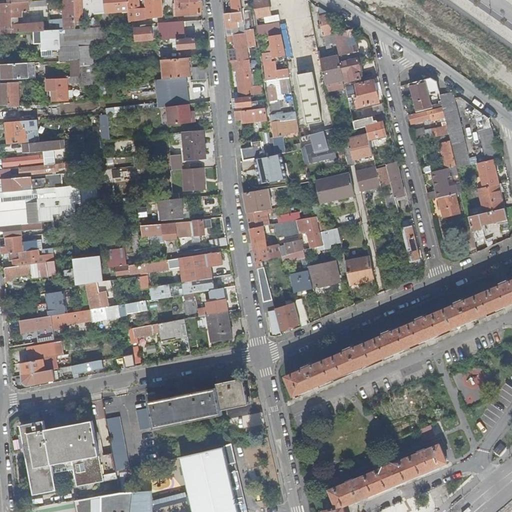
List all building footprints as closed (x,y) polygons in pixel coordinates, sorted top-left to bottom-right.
[(51,21),(52,31),(60,30),(76,29),(74,0),(62,0),(64,20),(51,21)] [(96,0),(98,13),(123,11),(123,12),(130,12),(130,14),(131,22),(145,20),(147,18),(163,17),(161,0),(96,0)] [(166,17),(202,15),(199,0),(180,0),(180,4),(174,4),(174,14),(173,14),(173,11),(170,8),(167,8),(165,11),(166,17)] [(231,0),(233,14),(240,12),(242,12),(240,0),(231,0)] [(264,0),(259,1),(255,1),(257,18),(271,16),(268,0),(264,0)] [(13,18),(18,18),(23,17),(23,8),(22,2),(19,2),(9,3),(2,4),(2,26),(2,29),(2,34),(30,32),(44,31),(44,23),(18,25),(13,25),(13,18)] [(232,28),(233,35),(235,35),(245,34),(244,27),(244,21),(242,12),(240,12),(233,14),(228,14),(224,15),(226,29),(232,28)] [(249,47),(257,46),(252,14),(246,15),(248,31),(247,31),(249,47)] [(325,36),(334,34),(333,33),(330,14),(320,16),(324,36),(325,36)] [(200,20),(189,21),(189,31),(200,30),(200,20)] [(160,39),(172,40),(179,39),(178,21),(158,24),(160,39)] [(142,28),(135,29),(136,41),(154,40),(153,25),(142,26),(142,28)] [(105,33),(105,27),(76,29),(60,30),(61,47),(80,47),(92,46),(114,44),(113,33),(105,33)] [(344,39),(347,38),(355,36),(353,29),(335,33),(333,33),(334,34),(336,44),(339,57),(348,55),(344,39)] [(60,56),(60,61),(72,60),(80,60),(80,47),(61,47),(60,30),(52,31),(44,31),(30,32),(30,44),(42,44),(42,50),(42,57),(60,56)] [(334,34),(325,36),(327,46),(336,44),(334,34)] [(240,90),(241,97),(253,95),(249,60),(248,60),(245,35),(235,36),(238,62),(233,63),(233,72),(238,72),(240,90)] [(286,56),(283,35),(276,36),(279,57),(286,56)] [(279,57),(276,36),(266,38),(268,54),(276,53),(277,57),(279,57)] [(175,50),(179,50),(197,49),(196,39),(174,40),(175,50)] [(80,47),(81,67),(94,66),(92,46),(80,47)] [(277,57),(276,53),(268,54),(262,55),(263,61),(264,61),(267,83),(275,81),(272,64),(278,63),(277,57)] [(326,84),(344,80),(340,63),(339,57),(321,61),(326,84)] [(352,58),(349,58),(349,61),(340,63),(344,80),(345,84),(361,80),(359,71),(361,70),(358,59),(357,59),(356,57),(352,58)] [(192,77),(190,58),(163,60),(164,80),(183,78),(192,77)] [(72,60),(73,77),(81,77),(81,67),(80,60),(72,60)] [(28,63),(4,65),(4,75),(2,75),(3,80),(29,79),(28,63)] [(36,79),(35,63),(28,63),(29,79),(36,79)] [(98,85),(96,66),(94,66),(81,67),(81,77),(82,83),(82,86),(98,85)] [(195,69),(196,80),(206,79),(209,79),(208,68),(195,69)] [(301,90),(316,87),(313,73),(298,76),(301,90)] [(69,84),(82,83),(81,77),(73,77),(46,78),(47,91),(53,91),(54,100),(69,99),(69,84)] [(208,102),(206,79),(196,80),(192,80),(192,77),(183,78),(183,86),(194,85),(196,104),(208,102)] [(292,93),(290,78),(275,81),(275,83),(275,86),(277,96),(292,93)] [(411,84),(418,112),(442,105),(440,95),(437,82),(430,78),(411,84)] [(358,108),(379,103),(374,81),(356,86),(359,98),(355,99),(358,108)] [(0,105),(8,105),(8,107),(19,106),(19,82),(0,82),(0,105)] [(108,98),(105,85),(99,86),(102,99),(108,98)] [(263,86),(253,88),(255,96),(264,95),(263,86)] [(275,86),(268,87),(270,102),(271,102),(272,112),(281,111),(279,101),(278,101),(277,96),(275,86)] [(323,122),(316,87),(301,90),(308,125),(323,122)] [(464,141),(453,92),(440,95),(442,105),(443,107),(449,133),(452,144),(464,141)] [(264,95),(255,96),(257,109),(266,108),(265,100),(264,95)] [(243,108),(243,111),(257,109),(255,96),(236,98),(236,108),(243,108)] [(191,112),(190,104),(186,105),(179,106),(167,107),(170,125),(196,122),(195,115),(191,115),(191,112)] [(426,131),(428,139),(449,133),(443,107),(409,116),(411,123),(426,120),(427,123),(441,120),(443,127),(426,131)] [(268,122),(266,108),(257,109),(259,123),(268,122)] [(259,123),(257,109),(243,111),(237,112),(235,112),(236,120),(238,120),(243,119),(243,123),(244,124),(249,124),(259,123)] [(476,117),(481,137),(493,134),(489,118),(477,110),(473,115),(476,117)] [(299,132),(296,113),(287,114),(287,113),(272,116),(275,137),(273,138),(274,149),(284,147),(283,136),(286,136),(286,134),(299,132)] [(108,133),(107,114),(100,115),(101,133),(102,136),(102,140),(109,139),(108,133)] [(375,124),(373,117),(353,122),(355,130),(366,127),(368,135),(370,140),(387,136),(383,122),(375,124)] [(7,124),(9,145),(23,143),(41,142),(39,120),(27,121),(27,122),(7,124)] [(414,131),(417,142),(428,139),(426,131),(425,128),(414,131)] [(185,132),(185,139),(205,137),(204,131),(185,132)] [(326,142),(323,132),(308,136),(300,139),(301,144),(301,146),(302,150),(305,165),(310,164),(330,159),(336,157),(332,140),(326,142)] [(269,133),(260,134),(261,141),(264,158),(273,156),(269,133)] [(496,148),(495,143),(493,134),(481,137),(487,161),(499,158),(496,148)] [(353,161),(373,155),(370,140),(368,135),(348,140),(349,141),(351,153),(353,161)] [(207,158),(205,137),(185,139),(186,160),(207,158)] [(65,140),(23,144),(24,154),(66,149),(65,140)] [(248,153),(247,147),(241,149),(244,162),(255,159),(264,158),(261,141),(252,143),(253,146),(253,149),(257,149),(258,151),(248,153)] [(343,143),(346,155),(351,153),(349,141),(343,143)] [(456,166),(450,141),(440,143),(446,168),(456,166)] [(470,165),(464,141),(452,144),(457,166),(457,168),(470,165)] [(74,161),(73,151),(64,152),(64,162),(74,161)] [(349,167),(354,166),(353,161),(351,153),(346,155),(349,167)] [(258,170),(261,185),(288,180),(282,154),(273,156),(264,158),(255,159),(258,170)] [(181,155),(171,156),(173,171),(182,170),(181,155)] [(28,157),(29,164),(45,163),(44,157),(37,158),(37,156),(28,157)] [(4,167),(29,164),(28,157),(3,159),(4,167)] [(336,157),(330,159),(331,165),(338,163),(336,157)] [(102,170),(103,183),(140,180),(139,165),(114,167),(113,158),(106,159),(107,169),(102,170)] [(98,166),(97,160),(75,162),(74,162),(66,163),(66,174),(76,173),(76,168),(98,166)] [(478,164),(484,188),(500,184),(494,160),(478,164)] [(405,197),(397,162),(387,165),(392,184),(394,195),(395,199),(405,197)] [(60,172),(59,164),(19,168),(20,175),(60,172)] [(381,187),(392,184),(387,165),(376,167),(381,187)] [(381,187),(376,167),(356,173),(361,192),(381,187)] [(455,182),(457,189),(457,193),(462,191),(456,167),(451,168),(455,182)] [(207,190),(205,168),(184,170),(186,192),(207,190)] [(457,193),(457,189),(450,191),(448,184),(447,177),(453,175),(451,168),(433,172),(437,192),(427,194),(429,200),(439,198),(456,193),(457,193)] [(0,177),(11,177),(10,169),(0,169),(0,177)] [(0,193),(63,187),(61,174),(0,179),(0,193)] [(351,175),(317,183),(322,205),(356,196),(351,175)] [(455,182),(448,184),(450,191),(457,189),(455,182)] [(99,195),(98,184),(81,185),(82,197),(99,195)] [(479,189),(485,213),(506,208),(500,184),(484,188),(479,189)] [(82,197),(81,185),(63,187),(0,193),(0,203),(77,197),(82,197)] [(270,210),(267,190),(249,193),(244,194),(244,197),(248,214),(270,210)] [(461,213),(456,193),(439,198),(444,218),(461,213)] [(100,202),(99,195),(82,197),(77,197),(78,204),(100,202)] [(394,214),(399,213),(395,199),(394,195),(385,198),(388,208),(392,207),(394,214)] [(75,204),(78,204),(77,197),(0,203),(0,226),(42,222),(55,221),(55,215),(60,215),(60,217),(76,216),(75,204)] [(217,206),(216,197),(201,198),(202,207),(217,206)] [(161,201),(163,221),(185,219),(183,199),(180,199),(173,200),(161,201)] [(123,217),(122,205),(112,205),(113,216),(111,216),(113,228),(128,227),(127,219),(125,219),(125,217),(123,217)] [(322,206),(315,207),(318,217),(319,223),(321,233),(328,232),(322,206)] [(509,222),(506,208),(485,213),(469,217),(471,225),(472,228),(475,243),(485,238),(483,225),(497,222),(498,225),(509,222)] [(268,215),(271,214),(272,214),(271,210),(270,210),(248,214),(250,229),(264,227),(270,226),(269,219),(268,215)] [(292,222),(291,216),(281,218),(281,220),(279,221),(279,224),(292,222)] [(301,220),(303,233),(309,232),(313,250),(320,248),(323,247),(321,237),(317,223),(319,223),(318,217),(301,220)] [(212,219),(177,224),(179,237),(195,235),(196,241),(203,241),(202,234),(206,233),(205,229),(213,228),(212,219)] [(303,233),(301,220),(296,221),(292,222),(279,224),(276,225),(278,237),(283,236),(283,238),(303,233)] [(6,231),(6,238),(22,237),(22,236),(22,231),(43,229),(42,222),(0,226),(0,230),(0,232),(6,231)] [(177,223),(142,227),(143,236),(163,234),(163,239),(167,238),(167,240),(178,239),(177,223)] [(410,227),(409,224),(402,226),(405,240),(411,263),(420,260),(412,227),(410,227)] [(262,239),(266,238),(264,227),(250,229),(253,244),(262,242),(262,239)] [(472,228),(464,230),(468,247),(476,245),(475,243),(472,228)] [(324,247),(330,245),(341,243),(338,229),(328,232),(321,233),(324,247)] [(7,246),(2,247),(2,254),(15,253),(19,253),(39,250),(37,241),(23,242),(22,237),(6,238),(7,246)] [(211,241),(212,248),(228,245),(227,238),(211,241)] [(268,247),(267,242),(262,242),(253,244),(254,250),(268,247)] [(268,247),(254,250),(258,270),(265,268),(263,262),(282,257),(304,252),(302,242),(286,245),(286,246),(280,247),(280,246),(275,247),(275,246),(268,247)] [(48,256),(47,249),(39,250),(19,253),(20,259),(16,259),(12,260),(13,267),(56,262),(55,255),(48,256)] [(222,264),(220,252),(176,259),(145,264),(147,273),(204,264),(205,267),(222,264)] [(284,264),(306,259),(304,252),(282,257),(284,264)] [(132,255),(108,257),(109,262),(110,268),(115,267),(130,266),(133,265),(132,255)] [(274,268),(285,265),(284,264),(282,257),(263,262),(265,268),(271,292),(274,291),(272,282),(277,280),(274,268)] [(370,257),(345,263),(350,285),(375,279),(370,257)] [(58,276),(56,262),(13,267),(5,268),(6,278),(4,278),(5,281),(13,280),(13,277),(32,274),(33,278),(33,279),(58,276)] [(107,269),(107,262),(91,264),(93,279),(146,272),(145,264),(133,265),(130,266),(130,267),(115,269),(115,267),(110,268),(107,269)] [(334,262),(308,269),(309,272),(313,289),(339,283),(334,262)] [(265,268),(258,270),(266,313),(268,313),(270,312),(272,320),(275,335),(281,333),(277,317),(276,310),(271,292),(265,268)] [(183,274),(185,282),(194,281),(200,280),(198,271),(183,274)] [(295,294),(314,290),(313,289),(309,272),(291,276),(295,294)] [(218,283),(234,280),(233,275),(217,277),(218,283)] [(137,288),(148,288),(148,276),(138,276),(137,288)] [(209,288),(214,287),(213,278),(200,280),(194,281),(195,290),(209,288)] [(304,367),(305,369),(287,377),(295,395),(315,387),(357,369),(394,353),(429,338),(468,322),(511,303),(511,280),(509,282),(508,280),(501,283),(502,285),(464,302),(463,299),(455,302),(456,305),(425,318),(424,316),(417,319),(418,321),(392,332),(391,330),(384,333),(384,335),(354,349),(352,346),(345,349),(346,352),(312,366),(311,364),(304,367)] [(100,293),(99,282),(87,284),(92,310),(98,309),(106,308),(103,293),(100,293)] [(169,298),(167,285),(160,286),(162,299),(169,298)] [(160,286),(151,288),(153,300),(162,299),(160,286)] [(229,311),(225,288),(215,290),(210,291),(212,302),(207,303),(208,308),(199,310),(200,316),(208,315),(229,311)] [(48,304),(50,315),(50,317),(51,316),(68,314),(65,291),(46,294),(48,304)] [(187,301),(189,315),(190,318),(200,316),(199,310),(196,293),(186,295),(187,301)] [(301,323),(302,327),(308,325),(307,321),(308,320),(303,300),(295,302),(295,303),(301,323)] [(162,311),(163,319),(164,321),(172,319),(170,312),(172,312),(170,301),(149,305),(149,308),(150,313),(162,311)] [(173,304),(174,312),(186,310),(184,302),(173,304)] [(140,310),(139,303),(126,306),(126,304),(106,308),(98,309),(100,320),(109,318),(109,315),(113,315),(113,318),(128,315),(128,312),(140,310)] [(295,303),(288,306),(276,310),(277,317),(281,331),(282,330),(289,328),(301,323),(295,303)] [(87,321),(85,311),(82,312),(68,314),(51,316),(53,330),(62,329),(61,326),(87,321)] [(162,311),(150,313),(152,321),(163,319),(162,311)] [(233,338),(229,311),(208,315),(212,342),(233,338)] [(158,324),(160,334),(162,344),(188,339),(186,325),(189,324),(188,321),(186,322),(185,319),(158,324)] [(138,338),(154,335),(152,325),(129,329),(131,337),(136,336),(136,339),(138,338)] [(129,329),(124,330),(126,345),(132,344),(131,337),(129,329)] [(154,335),(138,338),(139,344),(155,340),(154,335)] [(28,347),(31,361),(53,358),(55,357),(62,356),(59,342),(53,343),(28,347)] [(123,345),(125,356),(134,355),(132,344),(126,345),(123,345)] [(125,356),(127,368),(136,367),(134,355),(125,356)] [(21,363),(22,376),(53,370),(56,370),(53,358),(31,361),(21,363)] [(102,369),(101,361),(72,366),(73,370),(75,379),(81,378),(80,374),(102,369)] [(55,381),(53,370),(22,376),(23,385),(26,387),(55,381)] [(244,378),(217,383),(218,387),(223,409),(249,404),(244,378)] [(155,429),(224,414),(223,409),(218,387),(149,402),(150,407),(138,410),(141,428),(154,426),(155,429)] [(106,419),(113,453),(113,454),(117,471),(131,468),(120,416),(106,419)] [(24,434),(27,449),(34,494),(57,490),(53,463),(73,460),(78,486),(118,478),(117,471),(113,454),(113,453),(100,455),(93,421),(47,430),(45,420),(22,425),(24,434)] [(435,434),(431,425),(420,430),(424,439),(435,434)] [(247,511),(238,471),(230,473),(228,464),(226,455),(233,453),(232,444),(230,445),(181,456),(193,511),(247,511)] [(440,444),(427,450),(426,448),(418,451),(419,453),(393,464),(392,463),(385,466),(385,467),(355,480),(354,478),(347,481),(347,483),(330,490),(337,508),(324,511),(345,511),(344,506),(356,501),(395,485),(429,471),(448,463),(440,444)] [(236,462),(233,453),(226,455),(228,464),(236,462)] [(121,493),(75,500),(77,511),(153,511),(152,491),(121,493)]
